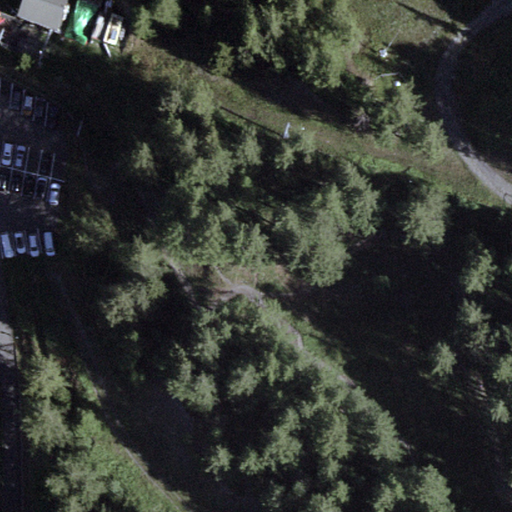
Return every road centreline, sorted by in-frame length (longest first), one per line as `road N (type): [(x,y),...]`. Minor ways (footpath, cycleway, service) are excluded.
road 1 (track): [(511,194),(486,173),(454,116),(448,74),(472,35),(511,13)]
road 2 (unclassified): [(0,317),(13,511)]
